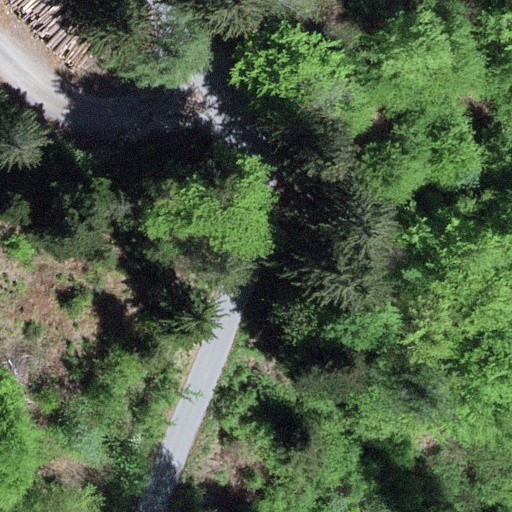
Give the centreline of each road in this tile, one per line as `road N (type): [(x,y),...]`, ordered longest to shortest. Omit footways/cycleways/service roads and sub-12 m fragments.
road 1 (track): [(146,511),(245,249),(243,158),(198,58),(156,0)]
road 2 (track): [(0,483),(57,476),(245,249)]
road 3 (track): [(0,46),(53,95),(144,119),(178,97),(198,58)]
